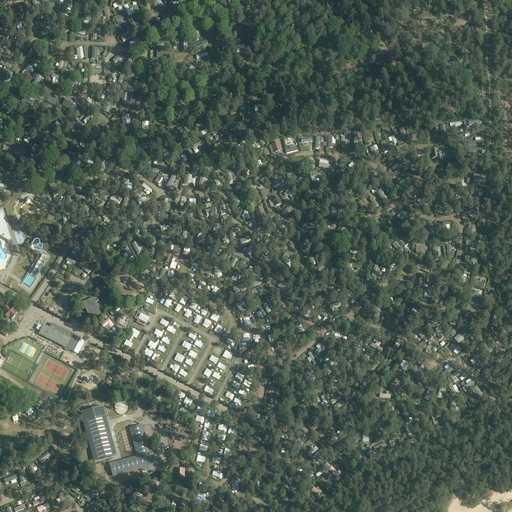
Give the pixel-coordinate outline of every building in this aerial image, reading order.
[(67,2),(62,12),(65,14),(71,4),(67,2)] [(27,3),(21,6),(25,15),(31,13),(27,3)] [(124,6),(128,16),(132,15),(127,4),(124,6)] [(239,13),(247,7),(245,5),(237,10),(239,13)] [(15,13),(8,19),(10,22),(18,16),(15,13)] [(19,21),(11,28),(16,33),(23,26),(19,21)] [(139,32),(134,22),(130,24),(135,34),(139,32)] [(242,32),(243,28),(235,27),(234,39),(238,39),(238,32),(242,32)] [(123,43),(133,38),(131,34),(121,39),(123,43)] [(138,38),(128,43),(130,46),(140,41),(138,38)] [(57,53),(55,50),(45,57),(48,60),(57,53)] [(258,56),(256,60),(269,65),(270,61),(258,56)] [(38,70),(40,73),(48,66),(46,63),(38,70)] [(155,70),(153,73),(164,78),(166,74),(155,70)] [(62,106),(70,111),(75,104),(67,98),(62,106)] [(74,98),(72,101),(80,106),(82,103),(74,98)] [(183,102),(179,99),(175,104),(182,110),(185,107),(182,104),(183,102)] [(220,99),(217,101),(222,108),(225,106),(220,99)] [(275,104),(283,110),(281,112),(283,114),(288,109),(278,100),(275,104)] [(212,108),(209,110),(214,117),(217,115),(212,108)] [(226,119),(228,122),(237,116),(235,113),(226,119)] [(130,123),(129,115),(121,117),(123,125),(130,123)] [(199,123),(206,132),(209,130),(202,120),(199,123)] [(67,129),(71,131),(76,123),(72,121),(67,129)] [(190,137),(193,135),(187,127),(184,128),(190,137)] [(219,127),(211,133),(214,136),(222,131),(219,127)] [(271,138),(269,135),(260,141),(262,144),(271,138)] [(444,136),(435,139),(437,145),(446,141),(444,136)] [(191,147),(193,150),(203,144),(201,141),(191,147)] [(275,153),(281,151),(279,143),(272,145),(275,153)] [(223,152),(229,163),(232,161),(227,150),(223,152)] [(432,159),(439,158),(438,150),(431,151),(432,159)] [(57,153),(56,157),(55,157),(53,163),(60,165),(62,159),(63,155),(57,153)] [(70,164),(76,166),(77,163),(78,163),(79,160),(74,157),(70,164)] [(302,170),(312,164),(309,159),(301,164),(302,166),(300,168),(302,170)] [(205,162),(211,169),(213,167),(207,160),(205,162)] [(350,175),(358,168),(355,164),(346,172),(350,175)] [(242,175),(245,177),(251,167),(248,165),(242,175)] [(150,171),(152,175),(163,170),(162,166),(150,171)] [(223,173),(220,172),(217,179),(219,180),(218,182),(222,184),(226,177),(223,175),(223,173)] [(163,176),(159,174),(154,182),(158,184),(163,176)] [(141,186),(150,193),(152,190),(144,184),(141,186)] [(327,188),(320,196),(322,198),(329,190),(327,188)] [(347,188),(341,197),(344,199),(350,190),(347,188)] [(410,188),(402,195),(404,197),(409,194),(411,196),(414,193),(410,188)] [(52,193),(54,197),(64,192),(62,189),(52,193)] [(293,200),(296,198),(289,189),(286,191),(293,200)] [(309,199),(313,194),(309,190),(306,192),(308,194),(305,198),(308,200),(309,199)] [(435,190),(432,193),(442,200),(444,196),(435,190)] [(447,196),(454,200),(457,195),(452,193),(453,192),(450,190),(447,196)] [(381,191),(378,193),(383,201),(386,199),(381,191)] [(110,200),(118,205),(120,203),(111,197),(110,200)] [(275,207),(281,205),(278,197),(272,200),(275,207)] [(378,205),(372,197),(369,199),(375,207),(378,205)] [(423,207),(427,206),(424,198),(416,200),(417,204),(422,203),(423,207)] [(172,205),(166,199),(163,201),(169,207),(172,205)] [(363,212),(367,210),(361,201),(357,203),(363,212)] [(452,215),(454,212),(447,205),(445,208),(452,215)] [(293,209),(291,206),(281,213),(283,216),(293,209)] [(259,218),(265,216),(262,208),(256,211),(259,218)] [(478,214),(474,208),(465,213),(467,216),(473,214),(474,217),(478,214)] [(3,210),(0,210),(0,237),(8,241),(11,240),(7,228),(8,227),(3,210)] [(141,210),(131,215),(133,219),(143,213),(141,210)] [(405,214),(402,211),(394,218),(397,221),(405,214)] [(413,217),(403,225),(405,228),(415,220),(413,217)] [(357,227),(361,223),(357,218),(352,222),(357,227)] [(260,226),(252,220),(250,223),(258,229),(260,226)] [(116,227),(118,230),(126,224),(124,221),(116,227)] [(386,223),(393,232),(396,229),(389,221),(386,223)] [(284,234),(288,232),(285,226),(284,222),(279,225),(284,234)] [(66,235),(73,229),(71,226),(64,231),(66,235)] [(347,238),(350,235),(344,228),(341,231),(347,238)] [(231,238),(241,235),(238,229),(229,233),(231,238)] [(94,231),(87,238),(90,241),(96,234),(94,231)] [(361,243),(359,238),(364,237),(363,233),(355,236),(358,245),(361,243)] [(398,240),(406,249),(408,247),(401,238),(398,240)] [(89,241),(85,247),(90,251),(94,244),(89,241)] [(396,242),(392,245),(399,254),(403,251),(396,242)] [(247,256),(255,246),(253,244),(244,253),(247,256)] [(258,247),(265,255),(268,252),(261,244),(258,247)] [(418,254),(425,255),(425,246),(417,246),(416,253),(418,254)] [(95,259),(89,250),(86,252),(92,261),(95,259)] [(226,250),(221,261),(224,262),(229,252),(226,250)] [(281,259),(287,265),(290,262),(287,259),(290,257),(287,253),(281,259)] [(319,254),(311,263),(314,266),(322,256),(319,254)] [(476,258),(471,261),(473,265),(476,264),(478,268),(480,266),(476,258)] [(89,271),(80,264),(78,267),(87,274),(89,271)] [(271,269),(278,276),(280,273),(274,266),(271,269)] [(375,279),(379,267),(375,266),(371,277),(375,279)] [(254,269),(251,267),(244,276),(247,278),(254,269)] [(358,289),(352,280),(349,282),(356,291),(358,289)] [(281,283),(277,286),(284,295),(287,293),(281,283)] [(234,293),(247,288),(245,284),(233,288),(234,293)] [(71,292),(80,294),(82,293),(83,288),(80,287),(80,288),(68,285),(68,286),(66,285),(64,293),(70,294),(71,292)] [(494,304),(495,299),(484,295),(482,300),(494,304)] [(84,302),(83,303),(86,309),(88,313),(88,314),(90,318),(92,317),(100,314),(95,303),(98,301),(96,298),(94,299),(93,298),(84,302)] [(3,311),(4,312),(0,315),(2,317),(1,317),(1,319),(3,321),(6,321),(7,322),(11,319),(12,320),(15,317),(14,316),(18,313),(16,311),(17,311),(17,309),(15,307),(12,307),(11,306),(8,309),(7,308),(3,311)] [(441,306),(438,312),(451,316),(452,312),(444,310),(445,307),(441,306)] [(371,317),(374,319),(379,310),(376,308),(371,317)] [(318,314),(323,321),(327,318),(326,315),(327,315),(324,310),(318,314)] [(149,318),(150,315),(143,311),(142,313),(139,311),(135,319),(138,320),(136,323),(144,327),(146,323),(145,323),(148,318),(149,318)] [(120,326),(124,316),(120,314),(116,324),(120,326)] [(101,325),(104,329),(107,326),(110,329),(114,326),(108,319),(101,325)] [(394,330),(397,322),(389,319),(389,321),(387,321),(385,326),(394,330)] [(478,323),(475,321),(467,331),(471,333),(478,323)] [(274,329),(284,332),(286,326),(276,322),(274,329)] [(39,334),(74,352),(80,339),(51,324),(49,328),(44,325),(39,334)] [(415,333),(424,338),(426,335),(417,330),(415,333)] [(444,337),(437,330),(432,334),(434,337),(437,335),(441,339),(444,337)] [(460,334),(458,337),(467,346),(470,342),(460,334)] [(257,335),(251,337),(253,344),(259,343),(257,335)] [(164,338),(161,343),(169,346),(171,341),(164,338)] [(398,339),(395,343),(406,350),(408,346),(398,339)] [(125,345),(134,350),(136,346),(126,341),(125,345)] [(328,348),(322,341),(319,344),(325,350),(328,348)] [(347,342),(336,345),(338,350),(348,347),(347,342)] [(451,343),(449,347),(459,353),(462,349),(451,343)] [(489,353),(492,351),(484,343),(482,345),(489,353)] [(186,344),(184,348),(186,349),(186,351),(190,353),(193,347),(186,344)] [(371,344),(369,347),(376,353),(378,350),(371,344)] [(246,354),(247,358),(251,357),(253,363),(256,362),(253,352),(246,354)] [(369,355),(367,353),(361,360),(363,362),(369,355)] [(483,367),(475,355),(472,357),(480,369),(483,367)] [(498,367),(501,364),(498,361),(500,358),(498,356),(492,362),(498,367)] [(176,362),(184,366),(186,360),(179,357),(176,362)] [(422,365),(420,362),(410,371),(413,374),(422,365)] [(482,373),(486,376),(494,367),(491,364),(482,373)] [(171,373),(178,375),(181,368),(173,366),(171,373)] [(383,380),(392,370),(388,366),(379,377),(383,380)] [(445,379),(454,369),(451,366),(441,375),(445,379)] [(329,380),(333,378),(327,368),(324,370),(329,380)] [(295,379),(288,374),(286,378),(292,382),(295,379)] [(214,375),(212,381),(219,383),(221,377),(214,375)] [(399,387),(397,379),(389,381),(390,385),(393,384),(394,388),(399,387)] [(464,390),(466,392),(474,385),(472,383),(464,390)] [(238,393),(242,387),(237,384),(233,391),(238,393)] [(448,386),(454,395),(457,393),(451,384),(448,386)] [(213,394),(216,389),(209,385),(206,390),(213,394)] [(473,389),(480,398),(483,395),(476,387),(473,389)] [(347,397),(354,396),(353,388),(346,388),(347,397)] [(163,394),(159,397),(162,402),(165,409),(170,407),(163,394)] [(340,399),(339,396),(329,402),(331,405),(340,399)] [(234,406),(241,409),(243,404),(236,401),(234,406)] [(342,401),(333,407),(335,410),(344,405),(342,401)] [(117,456),(103,406),(80,412),(93,463),(117,456)] [(115,407),(110,412),(115,417),(119,412),(115,407)] [(33,409),(27,412),(29,417),(36,415),(33,409)] [(130,422),(134,418),(125,409),(121,414),(130,422)] [(322,418),(324,416),(330,424),(333,422),(325,411),(320,415),(322,418)] [(393,419),(394,421),(403,420),(402,411),(399,411),(399,417),(393,419)] [(290,425),(280,423),(279,427),(286,429),(285,432),(289,432),(290,425)] [(308,423),(306,425),(312,432),(315,430),(308,423)] [(153,466),(142,425),(129,428),(137,456),(109,464),(113,477),(153,466)] [(265,430),(256,425),(254,429),(263,434),(265,430)] [(400,438),(398,435),(388,440),(390,443),(400,438)] [(120,450),(125,444),(123,441),(117,447),(120,450)] [(378,451),(386,446),(383,442),(375,447),(378,451)] [(315,447),(307,454),(309,456),(317,450),(315,447)] [(321,451),(311,459),(314,462),(324,454),(321,451)] [(47,454),(39,462),(43,466),(51,458),(47,454)] [(270,470),(279,475),(281,472),(272,466),(270,470)] [(331,467),(328,470),(336,479),(339,476),(331,467)] [(184,479),(185,469),(177,469),(176,478),(184,479)] [(325,472),(323,469),(315,475),(317,478),(325,472)] [(15,474),(3,478),(5,483),(16,479),(15,474)] [(158,481),(155,478),(145,487),(148,490),(158,481)] [(326,490),(330,487),(322,478),(319,480),(326,490)] [(272,489),(264,482),(261,484),(269,492),(272,489)] [(70,489),(77,495),(82,488),(78,485),(76,487),(74,485),(70,489)] [(312,490),(319,499),(322,496),(315,488),(312,490)] [(90,501),(95,493),(89,489),(84,497),(90,501)] [(138,490),(127,498),(130,502),(141,494),(138,490)] [(174,498),(172,503),(185,508),(187,504),(174,498)] [(219,501),(217,504),(225,511),(228,508),(219,501)] [(87,509),(91,511),(97,511),(100,508),(93,502),(87,509)]
